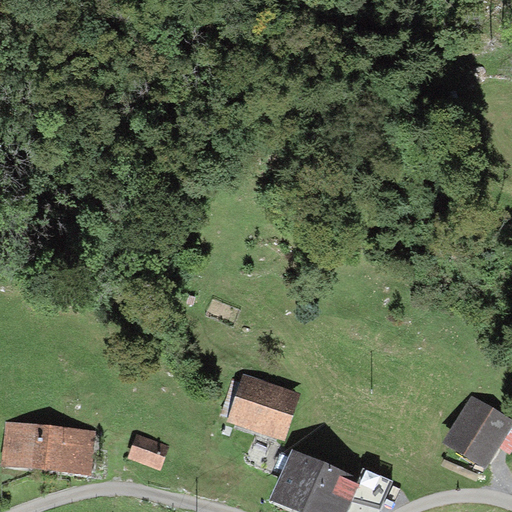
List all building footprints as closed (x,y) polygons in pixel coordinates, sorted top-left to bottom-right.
[(233,380),(222,415),(280,434),(291,399),(233,380)] [(483,463),(507,423),(473,403),(449,442),(483,463)] [(92,449),(93,433),(88,433),(88,435),(12,428),(6,464),(75,471),(75,475),(89,476),(90,472),(95,472),(97,450),(92,449)] [(135,458),(158,466),(164,448),(141,439),(135,458)] [(380,511),(391,483),(363,471),(356,487),(294,458),(277,498),(310,511),(346,511),(350,503),(380,511)]
